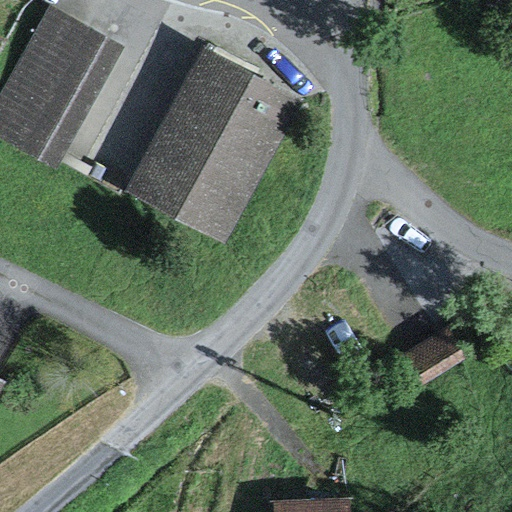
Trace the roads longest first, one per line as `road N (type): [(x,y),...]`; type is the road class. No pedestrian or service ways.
road 1 (residential): [(326,25),(357,130),(434,219),(511,258)]
road 2 (track): [(59,511),(205,374)]
